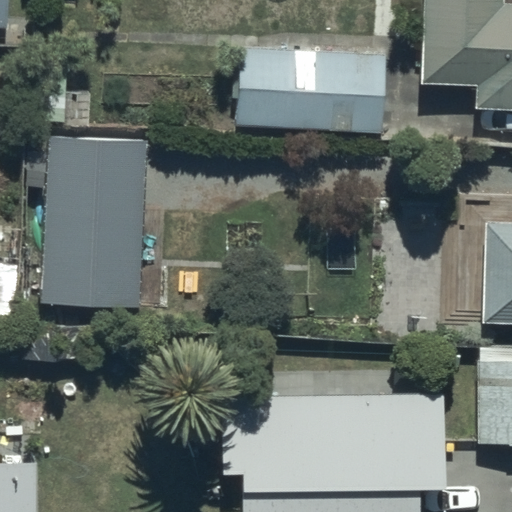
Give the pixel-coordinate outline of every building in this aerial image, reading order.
[(0,0),(0,23),(11,24),(11,0),(0,0)] [(504,0),(426,0),(424,89),(477,91),(476,112),(511,113),(511,7),(504,7),(504,0)] [(386,134),(389,55),(245,50),(242,129),(386,134)] [(150,137),(50,133),(42,299),(142,303),(150,137)] [(511,219),(486,218),(483,324),(511,324),(511,219)] [(511,363),(476,365),(479,448),(511,447),(511,363)] [(442,511),(443,426),(216,426),(215,511),(442,511)] [(0,511),(46,511),(46,451),(0,451),(0,511)] [(511,452),(493,453),(494,484),(511,483),(511,452)]
